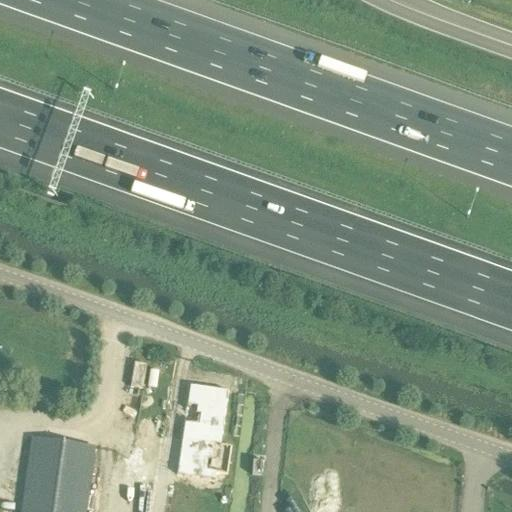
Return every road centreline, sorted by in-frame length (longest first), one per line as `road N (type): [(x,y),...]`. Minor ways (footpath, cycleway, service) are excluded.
road 1 (motorway): [(0,118),(511,301)]
road 2 (unclassified): [(511,460),(0,281)]
road 3 (motorway): [(511,157),(73,0)]
road 4 (track): [(0,424),(94,429),(118,323)]
road 5 (primary): [(389,0),(511,47)]
